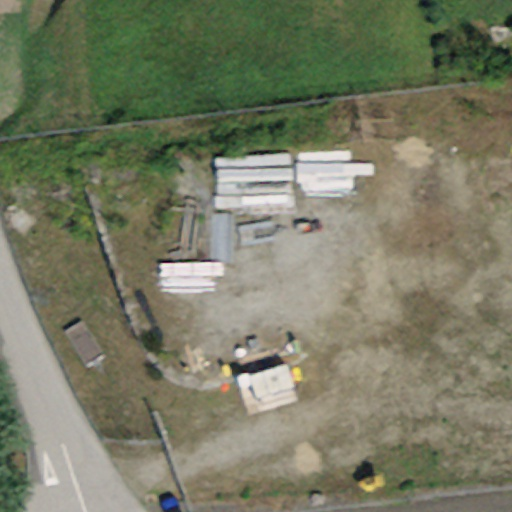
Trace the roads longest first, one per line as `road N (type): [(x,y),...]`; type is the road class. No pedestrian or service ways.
road 1 (unknown): [(55,448),(161,455),(254,424),(338,376),(437,295),(511,282)]
road 2 (unclassified): [(0,285),(73,511)]
